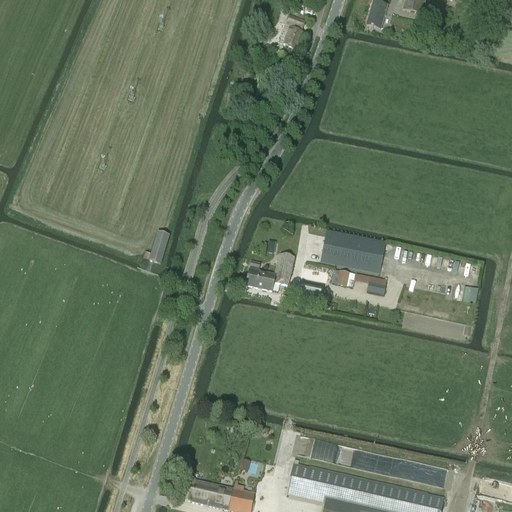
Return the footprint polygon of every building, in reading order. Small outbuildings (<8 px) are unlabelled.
[(306,0),(296,0),(295,6),(305,8),(306,0)] [(404,0),(402,11),(422,16),(425,0),(404,0)] [(473,0),(472,6),(484,9),(485,2),(475,0),(473,0)] [(387,7),(373,3),(366,27),(370,28),(370,29),(372,30),(373,29),(380,31),(387,7)] [(304,24),(289,18),(286,26),(290,28),(284,46),(297,51),(303,34),(301,33),(304,24)] [(379,275),(386,244),(326,232),(320,263),(379,275)] [(169,237),(158,234),(151,256),(145,254),(143,261),(160,266),(169,237)] [(295,260),(279,256),(275,276),(258,272),(259,265),(251,263),(245,288),(272,293),(273,285),(277,286),(287,288),(290,275),(292,276),(295,260)] [(332,285),(352,290),(355,276),(335,272),(332,285)] [(369,286),(367,292),(383,296),(385,288),(386,282),(370,279),(369,285),(369,286)] [(477,304),(477,289),(464,288),(464,303),(477,304)] [(293,308),(317,313),(321,295),(297,290),(293,308)] [(356,451),(352,469),(446,488),(449,469),(356,451)] [(247,473),(250,462),(243,460),(241,471),(247,473)] [(324,511),(440,511),(443,500),(292,466),(285,495),(326,504),(324,511)] [(226,511),(227,511),(233,491),(195,482),(187,480),(182,502),(226,511)] [(251,511),(254,496),(233,491),(227,511),(251,511)]
